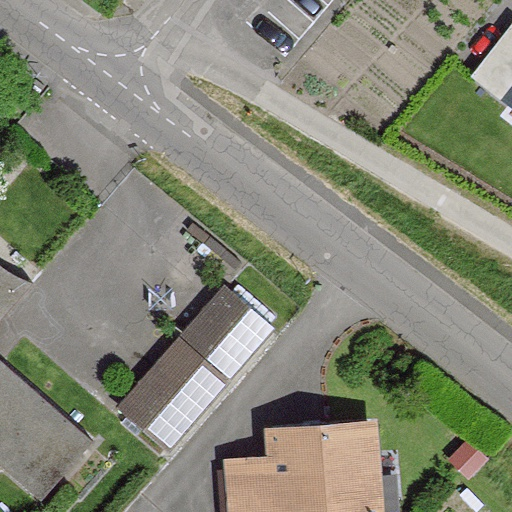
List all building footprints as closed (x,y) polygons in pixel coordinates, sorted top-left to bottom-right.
[(511,99),(511,28),(474,75),(509,103),(511,99)] [(0,464),(40,500),(92,441),(1,361),(0,362),(0,319),(32,282),(21,278),(9,271),(0,264),(0,464)] [(225,288),(186,333),(231,373),(270,327),(225,288)] [(224,380),(179,341),(122,407),(167,446),(224,380)] [(499,444),(475,424),(465,435),(468,441),(451,459),(469,475),(499,444)] [(228,464),(231,511),(377,511),(371,426),(272,433),(274,461),(228,464)]
